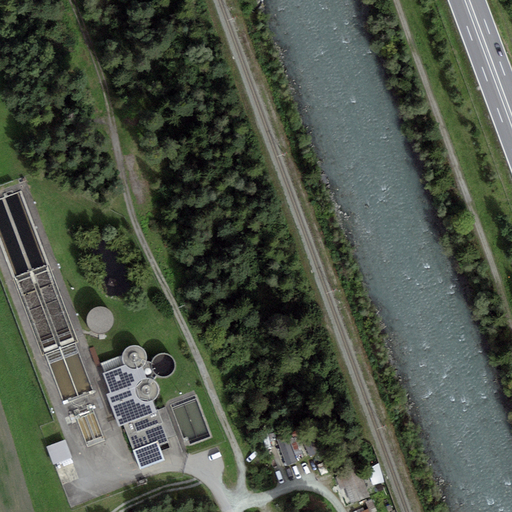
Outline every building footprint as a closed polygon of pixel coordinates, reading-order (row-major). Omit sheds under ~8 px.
[(90,316),(95,339),(112,335),(107,313),(90,316)] [(105,372),(102,374),(111,393),(106,395),(119,427),(123,425),(139,470),(164,461),(159,446),(168,442),(161,424),(163,423),(158,409),(156,410),(153,401),(155,399),(157,396),(159,393),(159,389),(158,386),(156,382),(152,381),(156,376),(158,377),(162,378),(166,379),(172,377),(175,372),(176,368),(176,363),(174,359),(171,356),(168,353),(164,353),(159,354),(155,356),(152,360),(151,363),(145,360),(146,356),(146,353),(143,349),(141,347),(137,346),(131,346),(127,349),(123,353),(122,356),(101,364),(105,372)] [(72,458),(65,440),(47,447),(53,464),(72,458)] [(285,444),(271,449),(279,470),(292,466),(285,444)] [(70,463),(58,468),(61,474),(73,469),(70,463)] [(357,474),(342,479),(350,505),(366,499),(357,474)]
